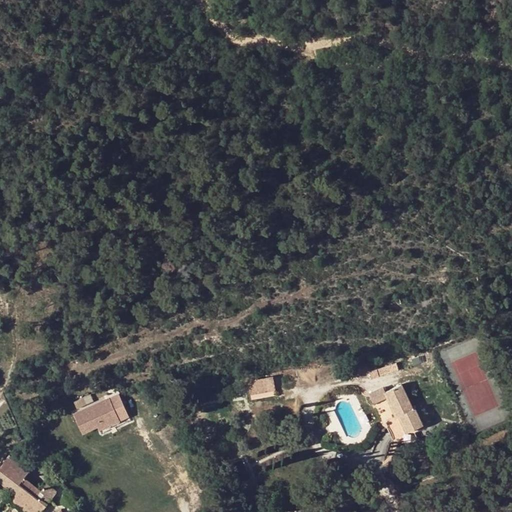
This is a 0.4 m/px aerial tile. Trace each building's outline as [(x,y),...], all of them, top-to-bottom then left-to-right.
[(372,378),(399,370),(396,363),(370,371),(372,378)] [(465,385),(476,415),(499,406),(491,384),(476,389),(473,381),(465,385)] [(386,392),(385,393),(387,397),(396,416),(399,415),(408,431),(423,423),(416,407),(413,409),(400,385),(386,392)] [(374,403),(387,397),(385,393),(386,392),(383,386),(369,393),(374,403)] [(91,394),(84,397),(86,402),(94,399),(91,394)] [(124,424),(112,396),(72,412),(81,433),(100,426),(103,433),(124,424)] [(230,415),(219,430),(233,440),(241,428),(233,422),(235,419),(230,415)] [(0,480),(13,491),(10,495),(32,511),(41,511),(51,499),(43,492),(24,477),(29,470),(10,455),(0,467),(0,480)] [(48,486),(43,492),(51,499),(56,492),(48,486)] [(32,511),(10,495),(7,499),(25,511),(32,511)]
